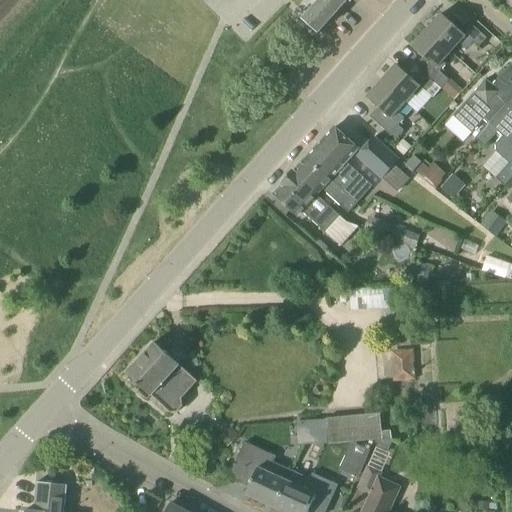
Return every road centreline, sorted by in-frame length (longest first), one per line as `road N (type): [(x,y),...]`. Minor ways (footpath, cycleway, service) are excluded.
road 1 (residential): [(44,415),(411,0)]
road 2 (motorway): [(0,217),(209,0)]
road 3 (residential): [(221,511),(44,415)]
road 4 (motorway): [(137,0),(0,142)]
